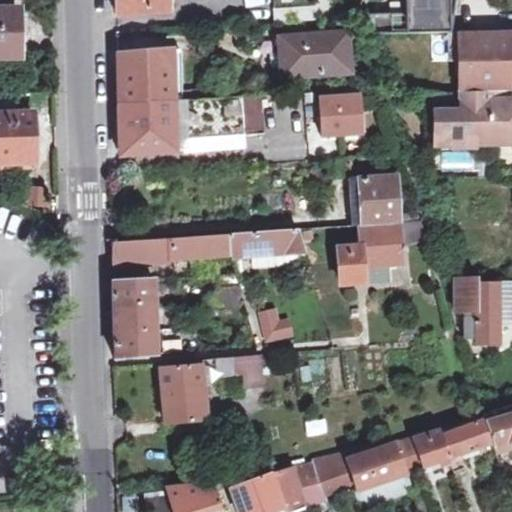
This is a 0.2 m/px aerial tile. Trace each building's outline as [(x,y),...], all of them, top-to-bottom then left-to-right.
[(18,12),(8,12),(7,0),(0,0),(0,57),(19,57),(18,12)] [(115,0),(116,8),(116,15),(166,12),(165,0),(115,0)] [(273,0),(275,23),(340,18),(334,0),(273,0)] [(404,0),(405,14),(368,15),(368,37),(450,35),(454,0),(404,0)] [(511,32),(459,34),(461,91),(503,90),(511,90),(511,67),(511,66),(511,32)] [(280,77),(348,72),(345,34),(277,38),(280,77)] [(239,95),(239,84),(229,85),(229,75),(213,76),(213,88),(199,88),(199,93),(181,94),(179,52),(116,55),(120,148),(121,155),(182,152),(181,140),(261,136),(259,94),(239,95)] [(417,70),(389,71),(389,93),(418,92),(417,70)] [(461,91),(456,91),(456,113),(430,114),(430,139),(469,138),(469,134),(507,133),(507,102),(503,101),(503,90),(461,91)] [(359,98),(319,100),(321,140),(361,138),(359,98)] [(0,165),(37,165),(36,115),(0,115),(0,165)] [(469,134),(469,138),(469,146),(508,145),(507,133),(469,134)] [(454,172),(472,170),(471,153),(453,154),(454,172)] [(398,222),(400,222),(397,176),(351,178),(352,226),(358,225),(359,247),(338,249),(341,282),(388,280),(387,266),(401,266),(400,244),(398,222)] [(427,226),(436,225),(432,206),(429,178),(411,179),(427,226)] [(27,207),(43,206),(42,187),(26,187),(27,207)] [(50,209),(63,209),(63,196),(50,196),(50,209)] [(398,222),(400,244),(424,242),(417,221),(400,222),(398,222)] [(298,230),(111,244),(111,267),(167,263),(166,260),(304,252),(298,230)] [(511,277),(503,277),(503,295),(511,294),(511,277)] [(455,279),(455,312),(474,312),(474,319),(464,318),(465,339),(475,340),(475,344),(497,345),(496,278),(455,279)] [(111,283),(114,357),(154,355),(151,282),(111,283)] [(218,290),(206,299),(206,307),(236,306),(235,289),(218,290)] [(283,308),(258,312),(263,344),(288,339),(283,308)] [(216,377),(243,375),(245,387),(261,387),(258,357),(214,360),(216,377)] [(164,423),(205,420),(200,362),(159,365),(164,423)] [(438,462),(442,473),(452,469),(448,458),(491,443),(495,454),(511,449),(511,408),(413,439),(422,467),(438,462)] [(404,474),(399,455),(413,450),(410,441),(370,452),(369,450),(344,458),(345,460),(352,483),(354,491),(361,488),(397,477),(404,474)] [(399,455),(404,474),(420,469),(413,450),(399,455)] [(345,460),(314,470),(322,493),(352,483),(345,460)] [(314,470),(311,463),(229,489),(236,511),(294,511),(325,501),(322,493),(314,470)] [(397,477),(361,488),(368,507),(403,495),(397,477)] [(193,511),(214,505),(215,511),(223,511),(213,484),(164,489),(165,492),(143,494),(146,511),(193,511)]
